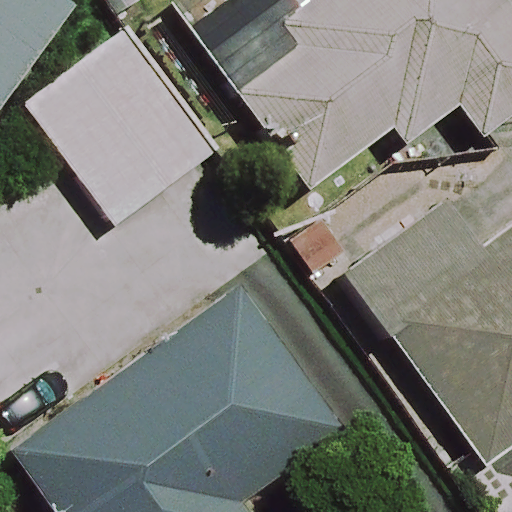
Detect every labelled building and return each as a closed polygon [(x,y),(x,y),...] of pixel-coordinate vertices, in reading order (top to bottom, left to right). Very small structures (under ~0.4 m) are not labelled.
[(0,0),(0,111),(70,20),(44,0),(0,0)] [(300,196),(384,134),(398,154),(453,114),(474,143),(511,115),(511,13),(502,0),(164,0),(159,4),(214,78),(300,196)] [(208,153),(113,34),(17,111),(111,230),(208,153)] [(511,237),(477,264),(439,213),(341,286),(479,470),(511,445),(511,237)] [(342,426),(243,285),(1,454),(41,511),(225,511),(224,509),(342,426)]
